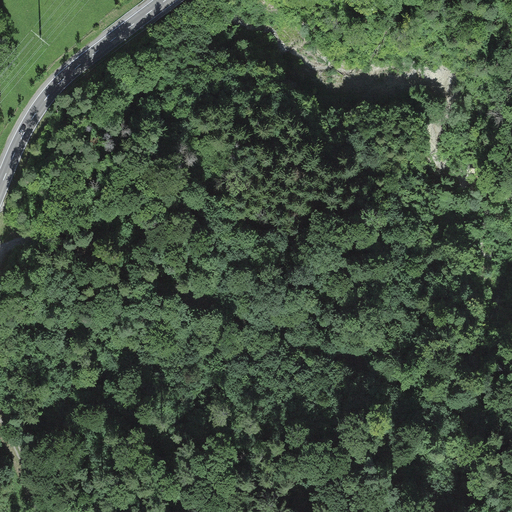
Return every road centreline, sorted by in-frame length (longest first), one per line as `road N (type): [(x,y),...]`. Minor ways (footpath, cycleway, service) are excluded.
road 1 (track): [(0,251),(52,242),(444,399),(511,400)]
road 2 (secondary): [(0,190),(19,141),(57,83),(165,0)]
